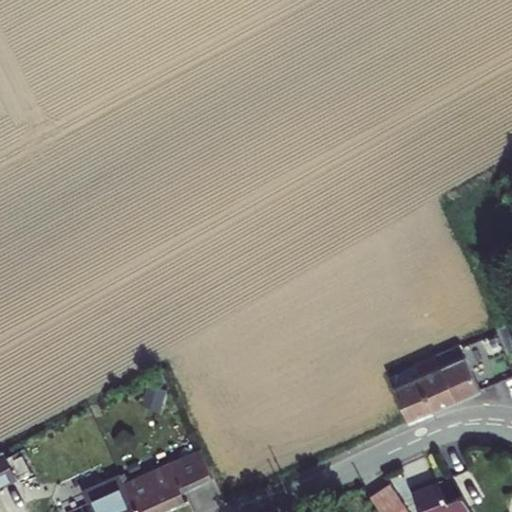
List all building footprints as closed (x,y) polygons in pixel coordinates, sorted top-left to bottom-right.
[(482,389),(464,346),(413,366),(434,409),(482,389)] [(434,409),(413,366),(389,378),(410,420),(434,409)] [(184,491),(215,478),(200,445),(125,479),(134,498),(139,511),(165,511),(189,502),(184,491)] [(0,487),(17,478),(4,451),(0,453),(0,487)] [(84,492),(86,497),(125,479),(123,475),(84,492)] [(139,511),(134,498),(125,479),(86,497),(92,511),(139,511)] [(411,511),(390,481),(371,495),(382,511),(411,511)] [(437,483),(413,493),(420,511),(471,511),(462,496),(448,501),(437,483)]
